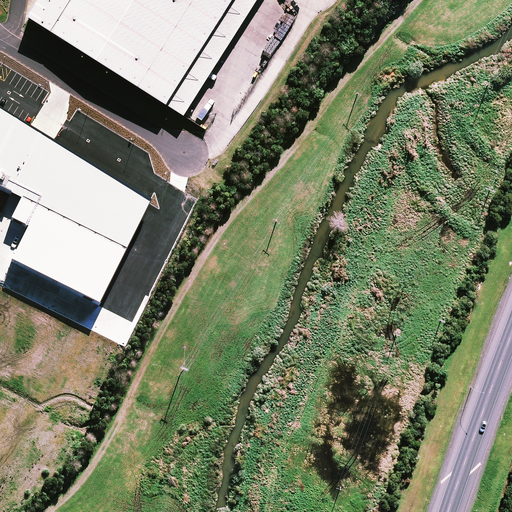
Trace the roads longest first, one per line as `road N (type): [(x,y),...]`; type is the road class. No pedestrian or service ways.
road 1 (unclassified): [(0,37),(184,152)]
road 2 (primary): [(511,335),(447,511)]
